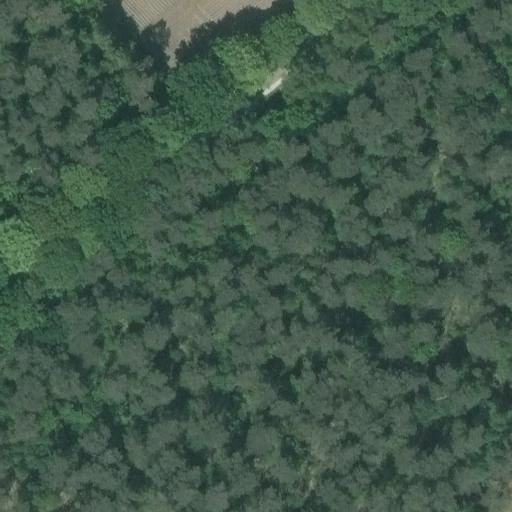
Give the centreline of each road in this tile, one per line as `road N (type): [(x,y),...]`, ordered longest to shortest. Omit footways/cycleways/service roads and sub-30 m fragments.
road 1 (unclassified): [(369,0),(0,286)]
road 2 (track): [(70,0),(199,132)]
